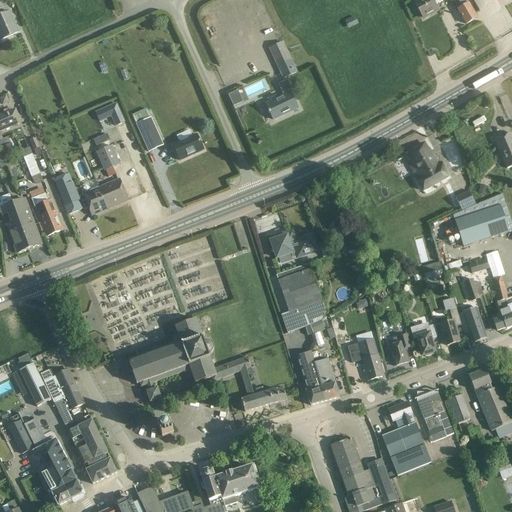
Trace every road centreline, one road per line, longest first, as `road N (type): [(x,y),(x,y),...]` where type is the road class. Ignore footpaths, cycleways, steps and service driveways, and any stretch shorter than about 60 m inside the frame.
road 1 (secondary): [(41,279),(314,171),(511,61)]
road 2 (residential): [(300,419),(511,341)]
road 3 (residential): [(140,469),(106,423),(41,279)]
road 4 (unclassified): [(173,0),(0,81)]
road 5 (residential): [(140,469),(300,419)]
